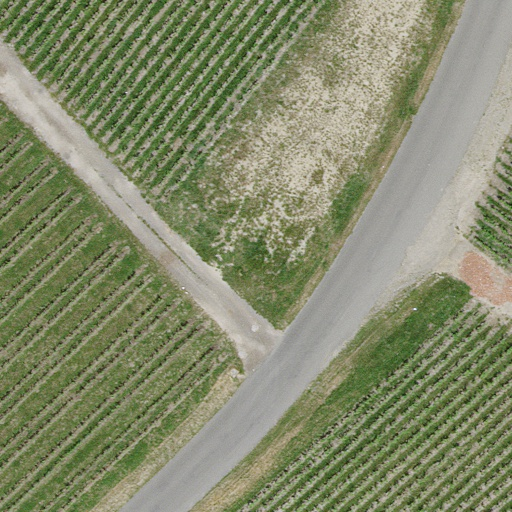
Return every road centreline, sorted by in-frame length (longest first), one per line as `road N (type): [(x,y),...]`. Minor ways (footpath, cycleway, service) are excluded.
road 1 (unclassified): [(506,0),(413,219),(295,377),(159,511)]
road 2 (track): [(295,377),(0,51)]
road 3 (track): [(413,219),(511,289)]
